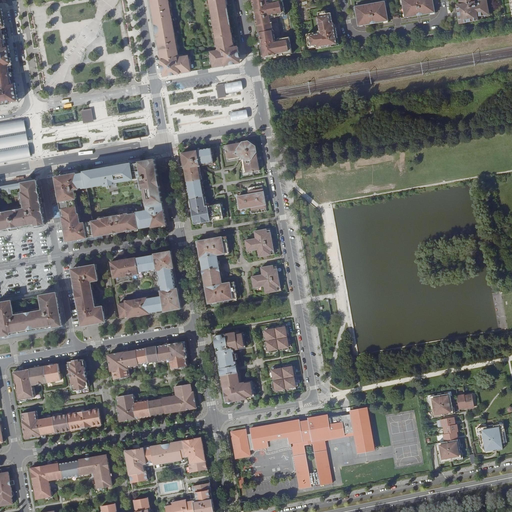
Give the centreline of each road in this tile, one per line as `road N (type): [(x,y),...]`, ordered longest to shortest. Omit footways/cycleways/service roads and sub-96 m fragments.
road 1 (residential): [(213,420),(303,404),(313,387),(257,80),(249,71)]
road 2 (residential): [(57,257),(46,169),(165,147)]
road 3 (residential): [(213,420),(16,455)]
road 4 (secondary): [(511,477),(346,511)]
road 5 (residential): [(342,0),(349,29),(361,35),(436,22),(443,0)]
road 6 (residential): [(57,257),(180,235)]
road 7 (tertiary): [(74,349),(197,328)]
